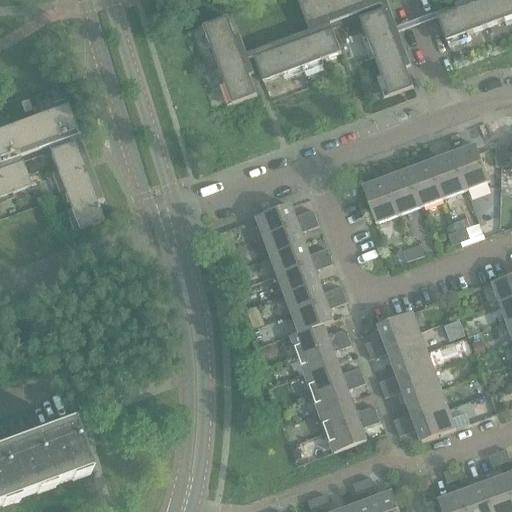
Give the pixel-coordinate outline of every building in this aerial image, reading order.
[(386,0),(309,0),(300,4),(309,29),(386,0)] [(511,0),(494,0),(439,20),(448,45),(511,21),(511,0)] [(390,99),(415,89),(394,33),(385,11),(361,20),(390,99)] [(204,28),(234,107),(258,97),(229,19),(204,28)] [(342,55),(333,30),(256,59),(265,84),(342,55)] [(0,160),(76,133),(67,109),(0,133),(0,160)] [(50,154),(78,232),(104,223),(75,144),(50,154)] [(478,147),(454,156),(468,194),(492,185),(478,147)] [(508,150),(496,150),(497,159),(508,159),(508,150)] [(445,202),(468,194),(454,156),(432,164),(445,202)] [(508,159),(497,159),(497,169),(508,168),(508,159)] [(23,164),(0,171),(0,199),(32,188),(23,164)] [(445,202),(432,164),(409,173),(423,210),(445,202)] [(401,218),(423,210),(409,173),(387,181),(401,218)] [(378,227),(401,218),(387,181),(364,190),(378,227)] [(258,220),(265,240),(317,221),(314,213),(295,220),(291,208),(258,220)] [(265,240),(272,258),(305,246),(301,236),(320,229),(317,221),(265,240)] [(467,231),(458,234),(462,245),(471,242),(467,231)] [(458,234),(450,238),(454,249),(462,245),(458,234)] [(305,246),(272,258),(279,278),(331,259),(328,251),(309,257),(305,246)] [(423,248),(414,251),(418,262),(427,259),(423,248)] [(414,251),(405,255),(408,265),(418,262),(414,251)] [(279,278),(286,297),(319,285),(316,274),(334,267),(331,259),(279,278)] [(511,278),(494,285),(502,306),(511,301),(511,278)] [(319,285),(286,297),(293,316),(345,297),(342,289),(323,296),(319,285)] [(293,316),(300,335),(301,336),(324,328),(334,325),(329,312),(348,305),(345,297),(293,316)] [(511,301),(502,306),(509,325),(511,323),(511,301)] [(366,346),(369,354),(421,336),(414,315),(380,328),(384,339),(366,346)] [(301,336),(300,335),(292,338),(299,358),(349,340),(346,332),(328,338),(324,328),(301,336)] [(390,355),(395,367),(428,354),(421,336),(369,354),(372,362),(390,355)] [(299,358),(306,377),(338,365),(334,355),(352,348),(349,340),(299,358)] [(435,374),(428,354),(395,367),(399,377),(380,384),(383,393),(435,374)] [(306,377),(313,396),(363,377),(360,369),(342,376),(338,365),(306,377)] [(405,394),(409,405),(442,393),(435,374),(383,393),(386,401),(405,394)] [(363,377),(313,396),(320,415),(352,403),(348,393),(366,386),(363,377)] [(394,422),(398,431),(450,412),(442,393),(409,405),(412,415),(394,422)] [(320,415),(327,434),(378,416),(375,408),(356,415),(352,403),(320,415)] [(457,431),(450,412),(398,431),(400,438),(419,432),(423,444),(457,431)] [(381,424),(378,416),(327,434),(335,455),(366,443),(362,431),(381,424)] [(60,433),(0,454),(0,507),(89,474),(72,428),(60,433)] [(508,450),(498,454),(502,465),(511,461),(508,450)] [(498,454),(489,457),(493,468),(502,465),(498,454)] [(463,467),(454,471),(458,482),(467,478),(463,467)] [(454,471),(445,474),(449,485),(458,482),(454,471)] [(494,511),(511,511),(511,488),(508,477),(485,486),(494,511)] [(372,480),(363,484),(367,494),(376,491),(372,480)] [(363,484),(354,487),(358,497),(367,494),(363,484)] [(494,511),(485,486),(463,494),(469,511),(494,511)] [(399,511),(393,494),(370,502),(373,511),(399,511)] [(442,511),(469,511),(463,494),(439,502),(442,511)] [(327,497),(318,500),(322,511),(331,507),(327,497)] [(318,500),(309,503),(311,511),(318,511),(322,511),(318,500)] [(347,511),(373,511),(370,502),(347,511)]
